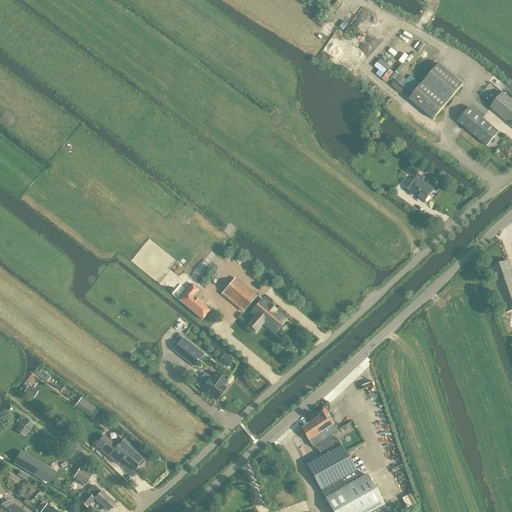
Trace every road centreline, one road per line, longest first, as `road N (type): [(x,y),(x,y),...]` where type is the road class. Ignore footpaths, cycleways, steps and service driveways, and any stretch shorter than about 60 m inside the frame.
road 1 (unclassified): [(511,174),(135,511)]
road 2 (unclassified): [(185,511),(511,217)]
road 3 (track): [(417,260),(398,221),(256,115)]
road 4 (track): [(459,490),(412,364),(385,330)]
road 5 (track): [(495,438),(454,317),(428,292)]
